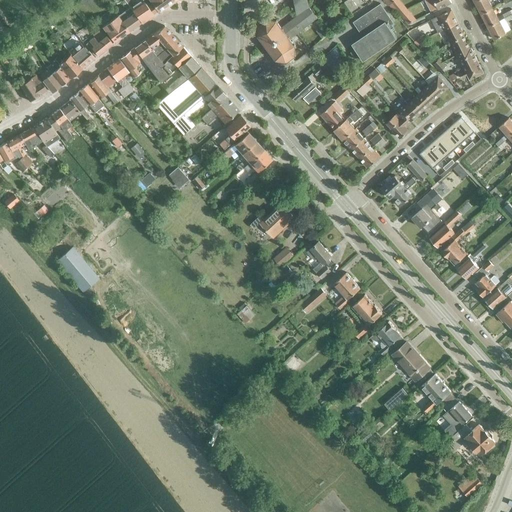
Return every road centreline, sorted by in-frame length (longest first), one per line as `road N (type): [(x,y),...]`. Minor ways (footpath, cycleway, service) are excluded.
road 1 (residential): [(511,414),(340,219),(343,201)]
road 2 (residential): [(0,129),(51,101),(154,22),(230,18)]
road 3 (secondary): [(511,392),(343,201)]
road 4 (residential): [(511,370),(353,192)]
road 5 (secondary): [(343,201),(235,79),(230,18)]
road 6 (residential): [(353,192),(441,112),(498,79)]
